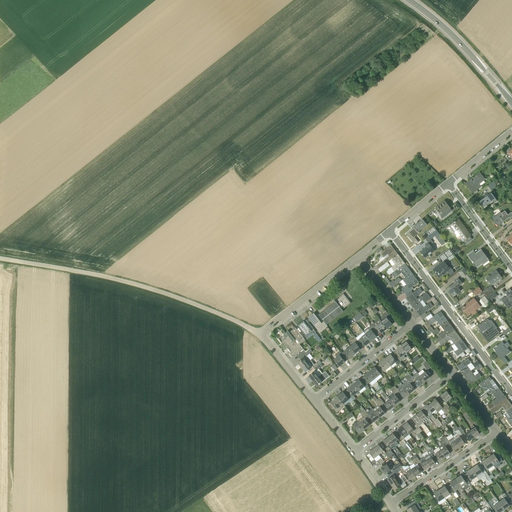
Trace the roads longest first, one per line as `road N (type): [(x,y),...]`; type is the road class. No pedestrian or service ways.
road 1 (unclassified): [(259,334),(136,284),(0,258)]
road 2 (residential): [(511,393),(389,230)]
road 3 (tertiary): [(511,102),(408,0)]
road 4 (residential): [(389,504),(498,432)]
road 5 (residential): [(313,400),(414,322)]
road 6 (residential): [(354,451),(453,372)]
road 7 (residential): [(259,334),(358,256)]
